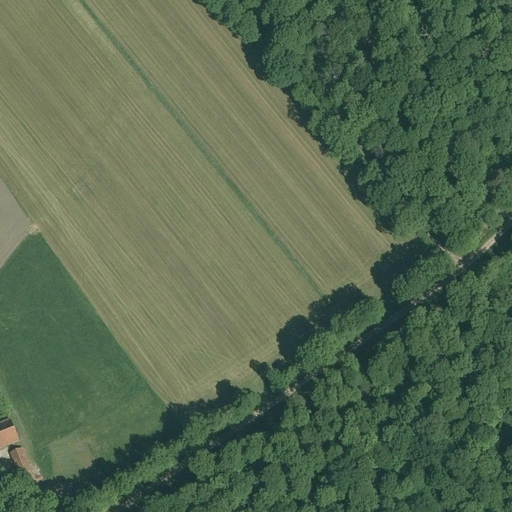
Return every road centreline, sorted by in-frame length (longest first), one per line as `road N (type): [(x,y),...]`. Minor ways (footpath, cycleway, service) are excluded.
road 1 (track): [(117,511),(458,276)]
road 2 (track): [(240,0),(458,276)]
